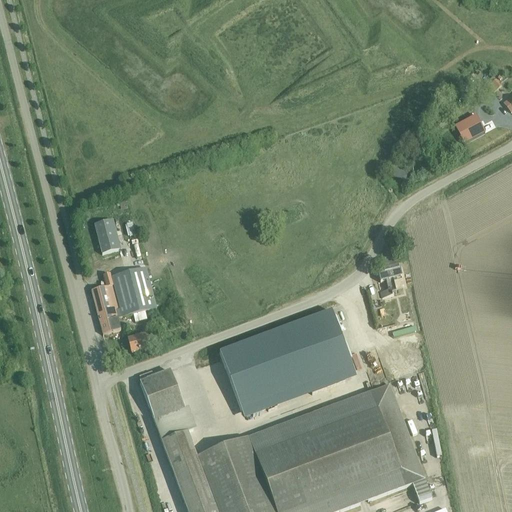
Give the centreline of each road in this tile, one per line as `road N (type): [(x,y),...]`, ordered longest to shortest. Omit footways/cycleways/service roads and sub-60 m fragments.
road 1 (unclassified): [(97,385),(329,294),(362,269),(402,206),(511,148)]
road 2 (unclassified): [(97,385),(0,8)]
road 3 (primary): [(80,511),(0,164)]
road 4 (unclassified): [(128,511),(97,385)]
